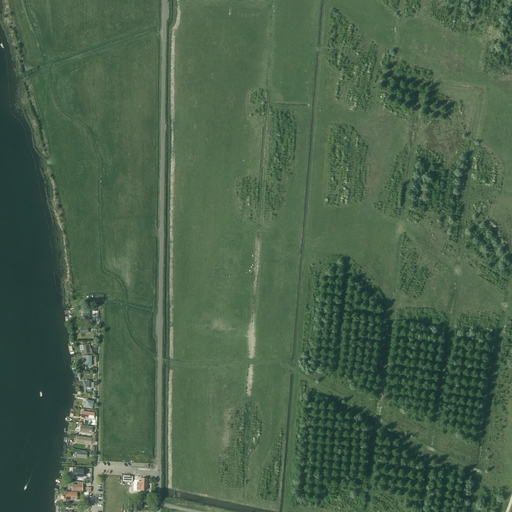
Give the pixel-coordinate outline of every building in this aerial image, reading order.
[(91,354),(90,344),(83,345),(84,350),(81,351),(82,355),(91,354)] [(94,388),(94,382),(91,382),(91,381),(87,380),(87,388),(86,388),(86,392),(92,392),(92,388),(94,388)] [(92,409),(93,401),(86,400),(85,407),(92,409)] [(94,416),(95,412),(82,411),(81,417),(93,419),(93,416),(94,416)] [(92,433),(93,426),(81,425),(80,431),(92,433)] [(77,451),(76,457),(87,459),(87,452),(86,452),(86,451),(81,450),(81,452),(77,451)] [(75,469),(74,477),(82,478),(83,470),(75,469)] [(146,490),(147,479),(142,479),(141,482),(137,482),(137,490),(146,490)] [(79,485),(72,485),(72,491),(82,491),(82,485),(82,483),(79,483),(79,485)] [(77,492),(65,492),(66,500),(77,500),(77,492)]
